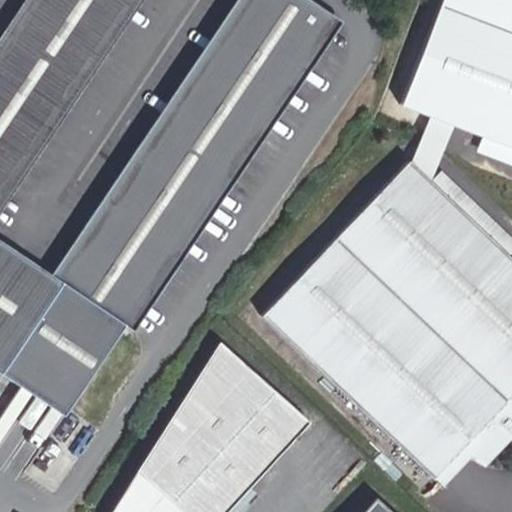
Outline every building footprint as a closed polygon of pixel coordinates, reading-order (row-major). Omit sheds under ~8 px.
[(244,0),(56,279),(0,241),(0,189),(127,0),(33,0),(0,50),(0,374),(61,415),(328,19),(298,0),(244,0)] [(511,0),(445,0),(405,108),(483,139),(477,153),(511,165),(511,0)] [(64,115),(83,127),(133,50),(114,38),(64,115)] [(511,260),(429,181),(407,161),(260,316),(431,478),(456,452),(467,458),(481,466),(511,433),(511,260)] [(511,241),(438,171),(429,181),(511,260),(511,241)] [(224,511),(307,422),(217,341),(109,511),(224,511)] [(440,487),(467,458),(456,452),(431,478),(440,487)] [(389,511),(373,496),(358,511),(389,511)]
